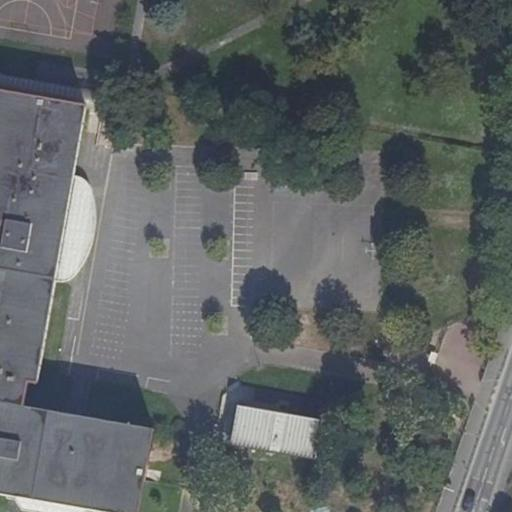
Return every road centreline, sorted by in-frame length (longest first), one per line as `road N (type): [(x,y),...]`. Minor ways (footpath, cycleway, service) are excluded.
road 1 (unknown): [(190,511),(199,369)]
road 2 (primary): [(511,378),(467,511)]
